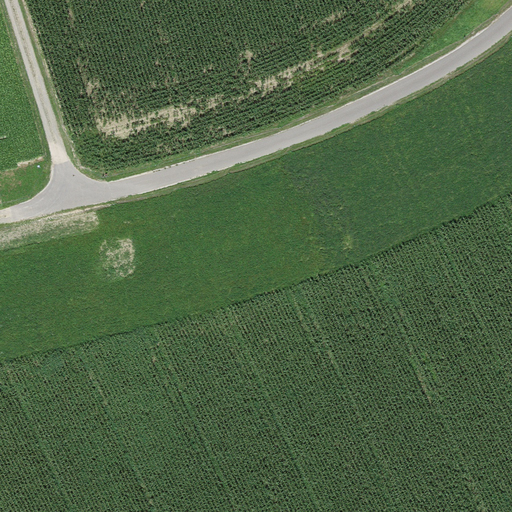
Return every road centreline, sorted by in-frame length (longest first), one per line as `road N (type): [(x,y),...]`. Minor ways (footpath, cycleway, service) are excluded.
road 1 (track): [(511,15),(440,62),(279,138),(0,211)]
road 2 (track): [(71,197),(9,0)]
